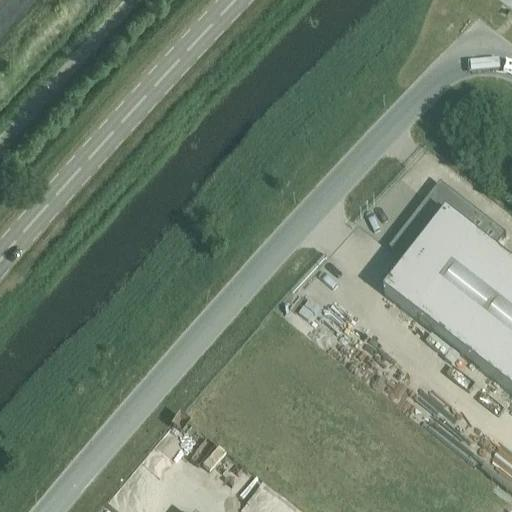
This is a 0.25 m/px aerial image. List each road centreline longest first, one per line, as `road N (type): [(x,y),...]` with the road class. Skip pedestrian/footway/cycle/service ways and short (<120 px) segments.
road 1 (unclassified): [(48,511),(233,297),(478,38),(511,63)]
road 2 (primary): [(0,258),(235,0)]
road 3 (unclassified): [(0,146),(134,0)]
